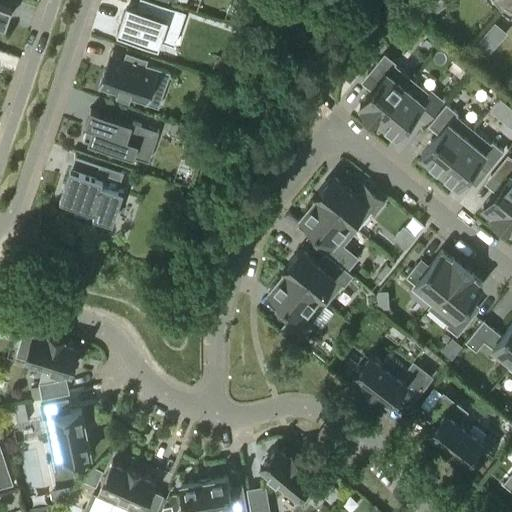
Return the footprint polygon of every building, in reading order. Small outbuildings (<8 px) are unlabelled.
[(0,0),(0,21),(6,24),(13,5),(0,0)] [(117,31),(159,46),(161,40),(158,39),(163,25),(180,31),(185,14),(186,11),(154,0),(138,0),(134,14),(124,11),(117,31)] [(495,0),(502,8),(506,4),(509,0),(495,0)] [(492,51),(500,39),(489,31),(480,44),(492,51)] [(110,53),(105,69),(99,86),(117,92),(116,96),(129,100),(130,97),(147,102),(152,86),(164,90),(171,71),(146,63),(148,58),(126,50),(124,57),(110,53)] [(378,82),(372,89),(360,104),(362,105),(361,106),(377,120),(411,78),(394,64),(396,62),(385,52),(368,73),(378,82)] [(411,78),(377,120),(378,121),(379,119),(397,134),(415,112),(426,121),(443,100),(431,90),(429,93),(411,78)] [(451,97),(456,101),(461,95),(456,91),(451,97)] [(490,109),(500,117),(509,106),(499,98),(490,109)] [(438,172),(473,129),(456,115),(458,112),(446,103),(429,124),(440,132),(421,154),(426,158),(424,161),(438,172)] [(88,125),(83,138),(134,155),(139,141),(136,140),(142,124),(91,107),(85,124),(88,125)] [(201,144),(205,133),(171,122),(167,133),(201,144)] [(473,129),(438,172),(452,183),(454,181),(458,184),(476,162),(487,171),(504,150),(492,140),(490,143),(473,129)] [(501,221),(511,207),(511,156),(508,153),(491,174),(501,182),(483,205),(492,212),(492,213),(501,221)] [(113,222),(123,190),(118,188),(124,171),(100,163),(96,176),(71,167),(60,199),(95,210),(93,215),(113,222)] [(365,203),(373,209),(375,211),(385,200),(364,183),(355,193),(332,174),(316,194),(357,228),(367,216),(360,210),(365,203)] [(357,228),(316,194),(315,195),(316,196),(300,216),(315,228),(322,234),(314,244),(331,258),(352,275),(353,274),(348,270),(336,260),(344,250),(338,245),(341,241),(353,226),(357,229),(357,228)] [(511,207),(501,221),(510,228),(511,227),(511,228),(511,207)] [(409,246),(418,233),(406,224),(397,236),(409,246)] [(352,275),(331,258),(324,266),(301,248),(284,268),(326,302),(342,283),(344,285),(352,275)] [(424,272),(415,265),(406,276),(415,283),(412,286),(432,302),(429,306),(429,307),(463,265),(453,256),(452,257),(442,249),(430,264),(424,272)] [(474,273),(463,265),(429,307),(449,322),(447,325),(458,334),(475,313),(465,305),(471,297),(483,283),(473,275),(474,273)] [(326,302),(284,268),(284,269),(285,269),(269,289),(283,301),(291,307),(283,317),(304,334),(313,323),(310,321),(326,302)] [(510,366),(511,364),(511,322),(502,335),(483,320),(466,341),(476,349),(484,339),(511,361),(511,362),(509,366),(510,366)] [(48,336),(34,332),(33,332),(24,329),(17,355),(26,357),(26,358),(71,371),(78,344),(64,340),(65,337),(49,333),(48,336)] [(370,352),(353,374),(366,384),(365,384),(378,394),(378,393),(390,403),(398,393),(411,404),(426,384),(423,382),(430,373),(413,361),(408,368),(389,354),(383,362),(370,352)] [(42,396),(69,391),(66,376),(39,382),(42,396)] [(453,451),(466,460),(482,439),(459,421),(467,410),(443,392),(425,415),(436,423),(429,432),(441,441),(440,442),(453,452),(453,451)] [(91,454),(82,408),(70,410),(67,397),(41,403),(44,417),(46,417),(55,461),(91,454)] [(29,420),(27,410),(15,413),(17,422),(29,420)] [(314,474),(314,473),(302,463),(304,461),(291,451),(290,453),(278,443),(260,465),(296,494),(297,494),(304,500),(321,479),(314,474)] [(151,489),(156,478),(141,472),(142,471),(127,465),(127,466),(113,460),(98,494),(140,511),(139,511),(155,511),(163,494),(151,489)] [(94,467),(81,480),(96,486),(103,471),(94,467)] [(0,482),(1,486),(13,482),(9,471),(0,473),(0,482)] [(238,511),(247,510),(243,484),(229,486),(227,475),(181,483),(186,510),(215,505),(216,511),(238,511)] [(69,485),(57,488),(60,501),(70,491),(69,485)] [(270,511),(266,485),(247,488),(251,511),(270,511)] [(27,511),(49,511),(54,507),(53,502),(26,507),(27,511)]
